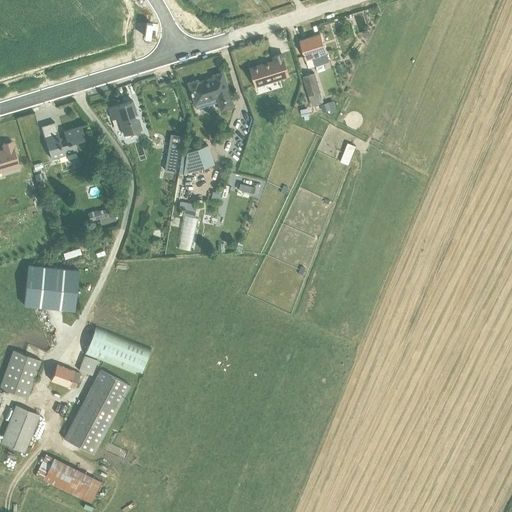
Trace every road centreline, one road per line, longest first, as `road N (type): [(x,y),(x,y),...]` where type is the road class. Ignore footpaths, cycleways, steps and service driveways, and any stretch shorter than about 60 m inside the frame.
road 1 (residential): [(0,109),(178,55)]
road 2 (residential): [(178,55),(350,0)]
